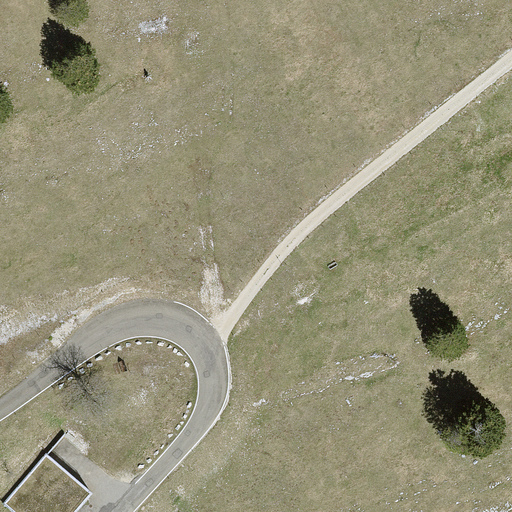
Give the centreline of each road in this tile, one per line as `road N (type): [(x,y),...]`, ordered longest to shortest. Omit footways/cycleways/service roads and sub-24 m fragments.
road 1 (tertiary): [(122,511),(202,414),(211,372),(193,338),(164,324),(115,329),(0,409)]
road 2 (track): [(202,347),(321,211),(511,56)]
